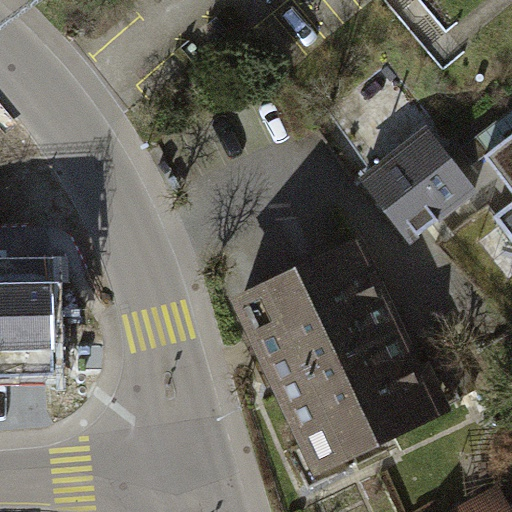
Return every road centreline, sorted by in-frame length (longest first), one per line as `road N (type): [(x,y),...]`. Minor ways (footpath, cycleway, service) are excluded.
road 1 (residential): [(0,48),(57,112),(115,203),(159,328),(187,452)]
road 2 (unknown): [(141,267),(227,210),(322,189),(378,213),(459,294)]
road 3 (residential): [(187,452),(75,477),(0,481)]
